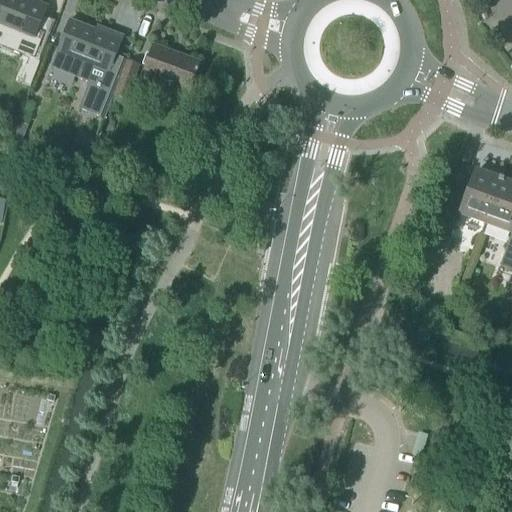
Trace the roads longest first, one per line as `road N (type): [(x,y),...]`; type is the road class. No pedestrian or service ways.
road 1 (unclassified): [(298,74),(261,91),(236,120),(181,261),(131,345),(77,511)]
road 2 (tertiary): [(282,374),(311,207)]
road 3 (tertiary): [(250,511),(282,374)]
